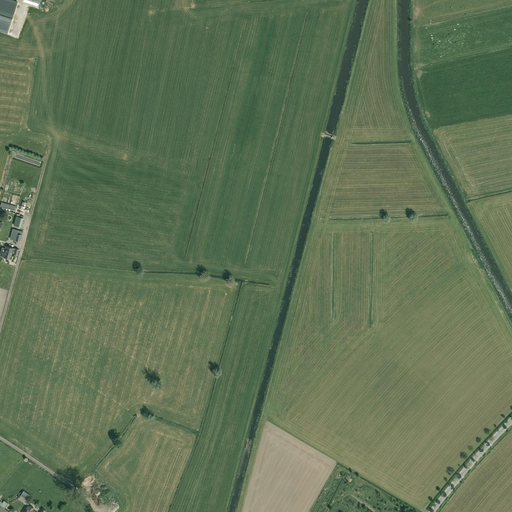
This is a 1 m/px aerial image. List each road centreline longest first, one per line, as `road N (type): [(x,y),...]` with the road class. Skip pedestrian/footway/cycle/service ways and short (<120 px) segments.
road 1 (tertiary): [(430,511),(511,418)]
road 2 (unclassified): [(96,511),(0,438)]
